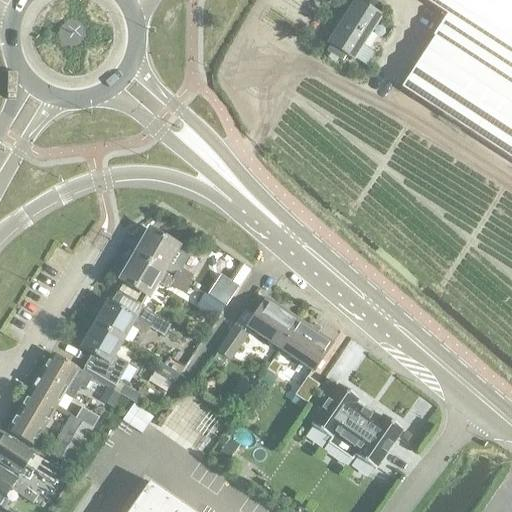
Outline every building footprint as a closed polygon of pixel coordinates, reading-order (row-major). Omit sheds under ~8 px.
[(330,44),(326,51),(342,61),(346,54),(354,59),(367,67),(376,54),(362,45),(381,15),(356,0),(354,0),(328,43),(330,44)] [(511,0),(419,0),(446,17),(433,37),(511,88),(511,0)] [(150,230),(136,254),(188,285),(192,278),(180,271),(189,256),(187,252),(150,230)] [(123,284),(117,295),(141,308),(142,307),(156,282),(168,290),(171,286),(183,293),(188,285),(136,254),(120,282),(123,284)] [(196,308),(218,320),(226,307),(204,294),(196,308)] [(107,303),(94,325),(122,341),(131,326),(145,334),(149,326),(151,327),(157,316),(142,307),(141,308),(117,295),(111,305),(107,303)] [(248,328),(281,350),(300,321),(267,299),(248,328)] [(315,372),(334,343),(300,321),(281,350),(315,372)] [(128,365),(113,356),(122,341),(94,325),(80,350),(91,356),(83,370),(114,388),(128,365)] [(231,361),(248,336),(234,326),(216,351),(231,361)] [(52,356),(41,375),(76,396),(80,388),(84,390),(91,379),(52,356)] [(275,376),(282,366),(273,360),(267,370),(275,376)] [(179,375),(159,363),(153,373),(173,385),(179,375)] [(41,375),(30,393),(56,409),(64,395),(73,400),(76,396),(41,375)] [(307,403),(319,385),(307,377),(295,396),(307,403)] [(353,461),(357,455),(377,469),(404,429),(384,416),(381,421),(356,404),(359,399),(340,385),(312,425),(332,438),(328,444),(353,461)] [(30,393),(7,432),(33,447),(56,409),(30,393)] [(124,418),(143,430),(154,414),(134,402),(124,418)] [(71,417),(69,420),(90,432),(99,417),(82,408),(75,419),(71,417)] [(69,468),(90,432),(69,420),(48,455),(69,468)] [(0,462),(17,473),(22,464),(55,485),(63,472),(3,435),(0,439),(0,462)] [(32,505),(38,495),(0,470),(0,496),(3,499),(9,490),(32,505)] [(191,511),(150,483),(129,511),(191,511)]
